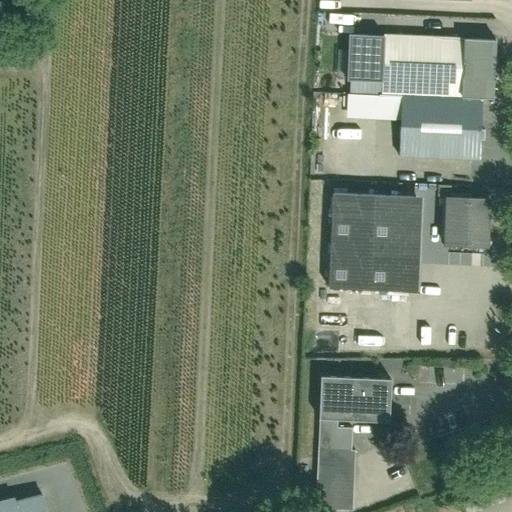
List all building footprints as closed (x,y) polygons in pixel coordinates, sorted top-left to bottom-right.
[(345,93),(401,95),(399,156),(478,159),(480,98),(493,98),(495,38),(348,33),(345,93)] [(421,202),(332,196),(326,290),(414,297),(421,202)] [(445,204),(442,248),(488,250),(490,206),(445,204)] [(387,384),(320,384),(320,425),(337,425),(387,426),(387,384)] [(315,511),(340,511),(354,511),(358,452),(353,452),(354,432),(337,431),(337,425),(320,425),(315,511)] [(18,511),(14,493),(0,496),(0,511),(18,511)]
